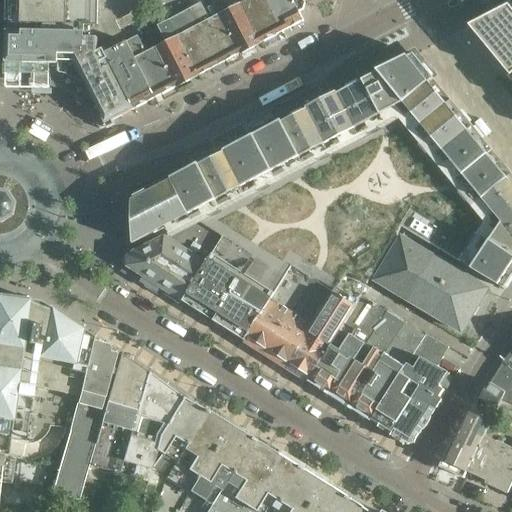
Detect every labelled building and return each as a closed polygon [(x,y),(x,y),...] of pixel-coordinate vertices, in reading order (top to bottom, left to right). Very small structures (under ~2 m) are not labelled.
[(6,0),(6,32),(72,33),(94,34),(116,23),(115,22),(138,11),(161,7),(168,22),(190,10),(185,0),(184,0),(6,0)] [(212,0),(184,0),(185,0),(190,10),(219,65),(240,54),(219,15),(212,0)] [(212,0),(219,15),(240,54),(261,43),(238,0),(212,0)] [(238,0),(261,43),(282,32),(265,0),(238,0)] [(265,0),(282,32),(302,22),(301,19),(302,18),(299,12),(303,10),(305,2),(303,0),(265,0)] [(401,61),(132,200),(133,243),(188,215),(199,220),(297,170),(324,226),(341,260),(324,287),(319,295),(329,301),(340,283),(346,273),(366,284),(401,226),(505,288),(511,277),(511,3),(471,26),(477,33),(434,55),(430,47),(401,61)] [(190,10),(168,22),(177,38),(197,77),(219,65),(190,10)] [(177,38),(168,22),(158,27),(166,43),(156,49),(176,87),(197,77),(177,38)] [(94,34),(132,107),(135,105),(136,108),(155,98),(127,44),(116,23),(94,34)] [(29,79),(29,84),(35,84),(39,84),(45,85),(50,86),(55,88),(60,90),(66,93),(71,96),(75,99),(79,102),(83,105),(87,109),(90,113),(93,117),(96,122),(100,129),(104,127),(103,126),(122,117),(121,116),(134,109),(132,107),(94,34),(72,33),(6,32),(5,74),(31,75),(31,79),(29,79)] [(138,38),(127,44),(155,98),(176,87),(156,49),(146,54),(138,38)] [(11,100),(0,111),(0,116),(17,133),(31,119),(11,100)] [(297,170),(199,220),(224,236),(255,257),(286,278),(293,267),(313,280),(324,287),(341,260),(324,226),(297,170)] [(13,203),(7,192),(0,191),(0,218),(1,219),(10,214),(13,203)] [(199,220),(188,226),(206,237),(194,256),(186,251),(161,291),(181,304),(206,264),(224,236),(199,220)] [(124,267),(161,291),(186,251),(194,256),(206,237),(188,226),(137,251),(136,248),(125,253),(124,267)] [(181,304),(212,324),(255,257),(224,236),(206,264),(181,304)] [(402,238),(376,281),(461,332),(487,289),(402,238)] [(244,344),(286,278),(255,257),(212,324),(244,344)] [(267,354),(313,280),(293,267),(286,278),(244,344),(264,357),(266,354),(267,354)] [(328,304),(329,301),(319,295),(324,287),(313,280),(267,354),(288,367),(322,314),(325,308),(328,304)] [(288,367),(309,381),(335,340),(354,309),(362,297),(340,283),(329,301),(328,304),(325,308),(322,314),(288,367)] [(84,367),(92,337),(40,302),(0,296),(0,454),(6,456),(9,440),(24,442),(29,398),(31,386),(78,397),(80,389),(85,368),(84,367)] [(355,361),(366,344),(387,312),(362,297),(354,309),(335,340),(309,381),(329,394),(352,359),(355,361)] [(399,333),(385,354),(375,370),(370,374),(349,406),(372,420),(401,374),(425,335),(405,323),(399,333)] [(449,346),(427,334),(426,335),(425,335),(401,374),(422,387),(440,398),(440,397),(444,390),(440,388),(442,386),(447,389),(454,379),(448,375),(449,374),(437,367),(449,346)] [(80,389),(78,397),(69,431),(51,493),(78,501),(89,464),(96,438),(93,437),(115,354),(114,354),(107,346),(95,340),(92,337),(84,367),(85,368),(80,389)] [(376,351),(366,344),(355,361),(352,359),(329,394),(349,406),(370,374),(375,370),(385,354),(377,349),(376,351)] [(123,461),(148,374),(120,355),(107,403),(126,408),(120,428),(101,423),(96,438),(89,464),(119,473),(123,461)] [(511,369),(504,362),(490,385),(503,394),(497,408),(511,415),(511,369)] [(182,398),(148,374),(123,461),(135,464),(132,477),(146,481),(150,467),(155,450),(158,440),(183,399),(182,398)] [(422,387),(401,374),(372,420),(392,433),(422,387)] [(490,385),(476,405),(494,414),(497,408),(503,394),(490,385)] [(441,401),(440,398),(422,387),(392,433),(393,433),(393,437),(403,443),(407,442),(407,445),(415,443),(414,442),(422,429),(425,426),(429,420),(430,416),(435,408),(437,407),(441,401)] [(158,440),(155,450),(163,455),(154,468),(150,467),(146,481),(156,485),(159,472),(167,477),(209,409),(185,394),(182,398),(183,399),(158,440)] [(232,423),(209,409),(167,477),(150,511),(165,511),(174,494),(182,499),(187,491),(189,492),(232,423)] [(467,471),(483,437),(489,423),(471,414),(464,425),(459,436),(457,435),(453,444),(451,445),(440,466),(463,477),(467,471)] [(212,506),(221,492),(255,437),(232,423),(189,492),(212,506)] [(221,492),(212,506),(208,511),(239,511),(244,505),(278,451),(255,437),(221,492)] [(496,444),(483,437),(467,471),(469,472),(471,479),(479,483),(485,480),(487,481),(486,483),(507,493),(511,482),(511,449),(497,442),(496,444)] [(254,511),(255,511),(272,511),(301,465),(278,451),(244,505),(254,511)] [(0,456),(0,482),(12,484),(14,458),(2,456),(0,456)] [(301,465),(272,511),(302,511),(323,479),(301,465)] [(302,511),(334,511),(346,493),(323,479),(302,511)] [(152,498),(156,486),(147,483),(143,495),(152,498)] [(33,487),(29,502),(39,505),(42,489),(33,487)] [(371,511),(373,510),(346,493),(334,511),(371,511)] [(191,511),(195,505),(187,500),(179,511),(191,511)]
